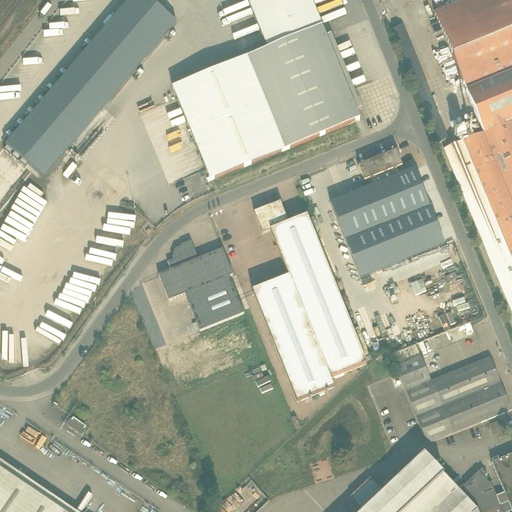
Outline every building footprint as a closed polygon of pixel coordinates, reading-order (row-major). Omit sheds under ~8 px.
[(149,0),(129,0),(6,146),(44,178),(176,23),(149,0)] [(310,0),(247,0),(268,50),(322,29),(310,0)] [(511,0),(465,0),(466,0),(463,2),(461,0),(460,0),(455,2),(456,5),(446,9),(444,3),(435,7),(437,13),(434,14),(438,24),(431,27),(434,35),(442,32),(484,134),(444,151),(511,315),(511,0)] [(436,146),(437,145),(449,141),(402,26),(390,30),(436,146)] [(359,121),(356,111),(322,29),(268,50),(248,59),(285,151),(359,121)] [(285,151),(248,59),(173,89),(210,181),(285,151)] [(372,187),(330,204),(361,279),(444,245),(414,170),(400,176),(397,168),(402,167),(396,152),(358,167),(364,182),(369,180),(372,187)] [(289,224),(280,203),(254,214),(263,235),(270,232),(289,277),(252,291),(297,403),(334,388),(331,379),(366,365),(307,216),(289,224)] [(48,238),(60,211),(46,205),(38,223),(33,221),(31,226),(24,223),(22,227),(48,238)] [(233,276),(222,250),(198,260),(191,242),(181,246),(182,249),(176,252),(174,257),(175,260),(167,263),(170,271),(158,276),(169,302),(185,295),(200,332),(244,314),(229,277),(233,276)] [(472,301),(466,303),(464,298),(455,302),(459,312),(474,306),(472,301)] [(391,355),(417,419),(500,385),(490,359),(430,383),(419,357),(421,357),(416,345),(391,355)] [(427,445),(511,411),(500,385),(417,419),(427,445)] [(296,417),(291,419),(296,430),(300,429),(296,417)] [(86,427),(73,419),(69,425),(81,433),(86,427)] [(499,422),(490,426),(494,437),(503,433),(499,422)] [(511,455),(491,464),(504,494),(496,497),(491,485),(490,485),(484,479),(487,475),(482,470),(479,473),(478,473),(458,492),(424,456),(383,494),(370,479),(350,498),(363,511),(509,511),(511,511),(511,455)] [(0,511),(61,511),(0,470),(0,511)]
